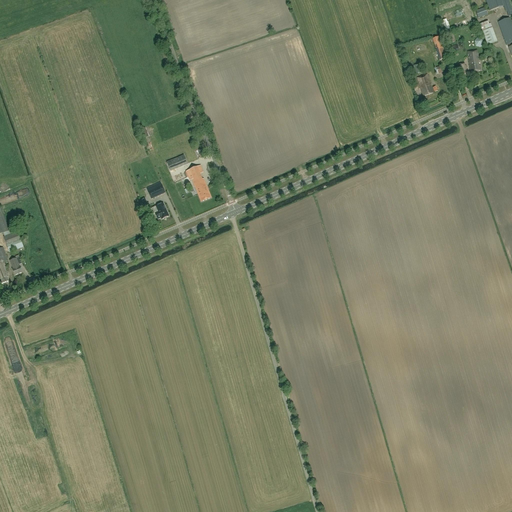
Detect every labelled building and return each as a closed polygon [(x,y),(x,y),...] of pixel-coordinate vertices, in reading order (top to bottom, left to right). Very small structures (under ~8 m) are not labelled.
[(485,0),(489,11),(503,6),(505,12),(506,11),(508,17),(511,15),(511,12),(507,0),(485,0)] [(488,15),(485,7),(475,11),(478,19),(488,15)] [(511,23),(510,18),(498,23),(506,45),(508,44),(509,48),(511,57),(511,56),(511,23)] [(490,21),(480,24),(482,31),(487,45),(497,42),(490,21)] [(432,39),(439,61),(446,58),(440,37),(432,39)] [(478,50),(467,52),(470,73),(481,72),(478,50)] [(413,65),(415,74),(423,72),(420,63),(413,65)] [(417,78),(423,97),(433,93),(427,74),(417,78)] [(187,164),(184,155),(167,162),(170,171),(187,164)] [(201,166),(186,171),(190,181),(192,180),(201,202),(211,198),(203,180),(202,179),(200,174),(204,173),(201,166)] [(165,194),(162,186),(160,183),(147,189),(151,199),(165,194)] [(156,207),(158,212),(155,213),(158,220),(161,219),(161,220),(169,217),(163,204),(156,207)] [(0,208),(0,234),(3,233),(9,231),(9,230),(0,208)] [(4,237),(10,253),(21,248),(22,250),(24,249),(17,228),(16,228),(15,227),(9,230),(9,231),(3,233),(4,236),(4,237)] [(0,264),(3,263),(8,261),(3,248),(0,248),(0,264)] [(21,264),(19,258),(10,261),(13,269),(12,270),(14,276),(22,273),(20,267),(19,267),(19,265),(21,264)] [(3,263),(0,264),(0,280),(1,284),(9,281),(7,278),(9,277),(3,263)]
